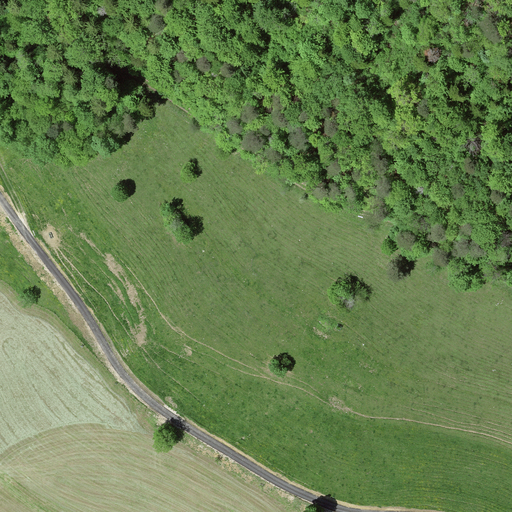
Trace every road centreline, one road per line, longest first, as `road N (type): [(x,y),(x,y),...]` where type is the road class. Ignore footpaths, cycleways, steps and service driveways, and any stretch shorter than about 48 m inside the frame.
road 1 (track): [(511,259),(315,192),(20,0)]
road 2 (track): [(0,197),(144,397),(283,484),(355,511)]
